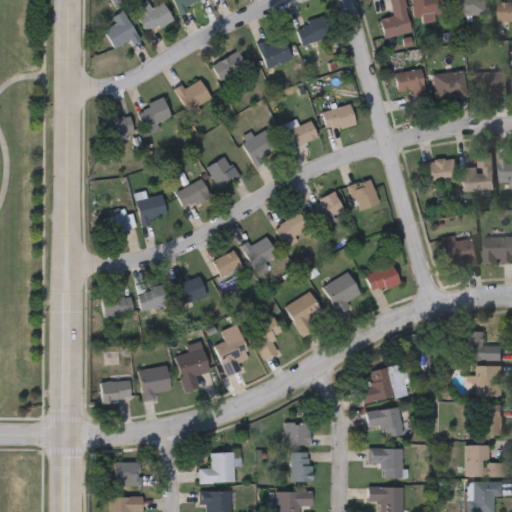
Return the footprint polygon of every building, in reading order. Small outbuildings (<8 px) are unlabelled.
[(199,0),(179,11),(172,0),(199,0)] [(392,17),(388,0),(403,0),(410,32),(383,37),(380,19),(392,17)] [(410,0),(441,0),(443,14),(412,17),(410,0)] [(483,0),(485,14),(453,16),(452,0),(483,0)] [(150,7),(163,2),(171,20),(144,32),(133,7),(147,1),(150,7)] [(511,21),(497,21),(498,2),(511,2),(511,21)] [(136,38),(113,50),(101,26),(124,14),(136,38)] [(301,46),(294,26),(322,17),(329,37),(301,46)] [(290,59),(265,68),(255,42),(281,33),(290,59)] [(211,67),(236,49),(248,65),(222,83),(211,67)] [(414,103),(412,91),(397,94),(393,73),(420,69),(426,101),(414,103)] [(466,96),(434,99),(432,74),(464,71),(466,96)] [(505,72),(505,95),(472,95),(472,72),(505,72)] [(209,97),(186,111),(174,91),(197,77),(209,97)] [(144,128),(135,110),(161,97),(170,116),(144,128)] [(354,121),(325,129),(321,112),(349,104),(354,121)] [(100,116),(130,116),(130,135),(100,135),(100,116)] [(289,148),(281,125),(294,120),(296,126),(310,120),(317,137),(289,148)] [(241,143),(264,130),(277,153),(253,166),(241,143)] [(511,154),(511,182),(500,182),(500,154),(511,154)] [(205,167),(225,155),(238,178),(218,189),(205,167)] [(421,162),(452,158),(455,181),(424,185),(421,162)] [(461,167),(477,167),(477,174),(489,174),(490,190),(462,190),(461,167)] [(209,195),(183,210),(174,193),(200,178),(209,195)] [(357,211),(347,186),(368,178),(378,203),(357,211)] [(320,221),(310,204),(333,191),(343,209),(320,221)] [(166,215),(148,220),(149,225),(141,227),(133,201),(159,193),(166,215)] [(308,226),(283,243),(272,227),(296,210),(308,226)] [(237,250),(245,241),(252,246),(260,236),(276,251),(259,269),(237,250)] [(440,238),(453,236),(453,240),(473,238),(476,261),(443,265),(440,238)] [(511,237),(511,264),(483,264),(483,237),(511,237)] [(211,263),(231,249),(242,265),(222,279),(211,263)] [(399,283),(371,293),(364,274),(392,264),(399,283)] [(321,287),(346,272),(363,299),(337,314),(321,287)] [(182,306),(172,284),(196,273),(206,295),(182,306)] [(139,310),(136,293),(165,287),(168,305),(139,310)] [(283,308),(307,292),(326,320),(303,337),(283,308)] [(100,298),(130,295),(131,314),(102,317),(100,298)] [(248,329),(273,317),(280,332),(270,337),(278,352),(262,360),(248,329)] [(481,345),(500,345),(500,359),(461,359),(461,331),(481,331),(481,345)] [(242,369),(227,376),(213,346),(239,334),(249,355),(238,361),(242,369)] [(175,355),(202,349),(211,384),(183,391),(175,355)] [(143,400),(137,370),(167,365),(172,395),(143,400)] [(473,365),(498,365),(498,396),(473,396),(473,365)] [(367,370),(386,367),(392,397),(361,403),(358,388),(370,386),(367,370)] [(129,380),(129,401),(100,402),(99,381),(129,380)] [(482,404),(498,404),(498,435),(482,435),(482,404)] [(384,428),(364,428),(364,409),(397,409),(397,434),(384,434),(384,428)] [(308,422),(308,444),(281,444),(281,422),(308,422)] [(500,477),(463,477),(463,444),(487,444),(487,462),(500,462),(500,477)] [(380,463),(365,463),(365,448),(400,448),(399,478),(380,478),(380,463)] [(197,483),(196,468),(208,467),(208,453),(230,452),(232,482),(197,483)] [(309,481),(288,481),(288,452),(309,452),(309,481)] [(139,485),(112,485),(112,461),(139,461),(139,485)] [(465,511),(465,481),(500,481),(500,496),(492,496),(492,511),(465,511)] [(400,511),(377,511),(377,502),(365,502),(365,487),(400,487),(400,511)] [(227,490),(227,511),(202,511),(202,506),(197,506),(197,490),(227,490)] [(310,491),(310,506),(298,506),(298,511),(273,511),(273,491),(310,491)] [(140,511),(106,511),(106,496),(140,496),(140,511)]
